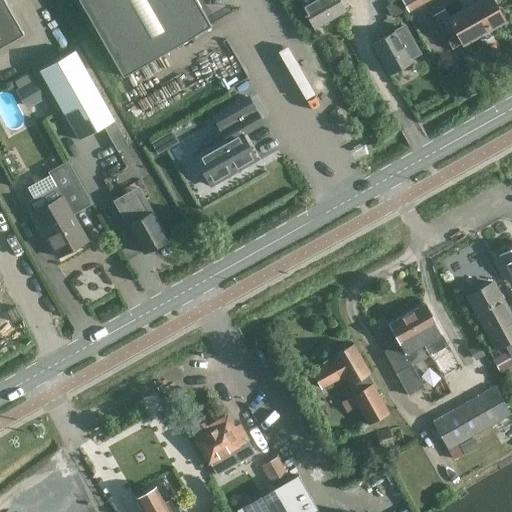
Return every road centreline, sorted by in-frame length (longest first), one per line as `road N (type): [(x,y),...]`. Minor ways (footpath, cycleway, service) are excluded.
road 1 (tertiary): [(0,395),(389,177)]
road 2 (residential): [(511,199),(430,243),(389,177)]
road 3 (tertiary): [(389,177),(511,109)]
